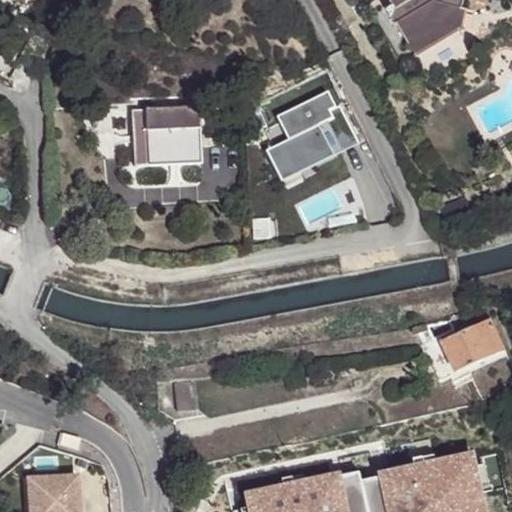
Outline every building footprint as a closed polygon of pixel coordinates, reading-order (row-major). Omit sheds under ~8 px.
[(397,0),(401,6),(397,9),(396,7),(389,11),(410,47),(443,29),(449,12),(466,16),(466,14),(469,0),(397,0)] [(443,29),(410,47),(418,61),(461,37),(468,39),(475,17),(466,14),(466,16),(449,12),(443,29)] [(327,91),(276,117),(288,140),(265,151),(275,172),(289,165),(293,172),(328,154),(324,146),(336,140),(340,148),(357,140),(340,105),(335,107),(327,91)] [(196,94),(130,97),(133,166),(199,163),(196,94)] [(289,165),(275,172),(280,182),(359,143),(357,140),(340,148),(336,140),(324,146),(328,154),(293,172),(289,165)] [(476,221),(468,202),(444,211),(452,230),(476,221)] [(492,323),(442,345),(455,377),(505,355),(492,323)] [(411,335),(428,332),(426,326),(410,328),(411,335)] [(455,377),(442,345),(426,352),(439,383),(455,377)] [(175,413),(193,412),(192,382),(173,384),(175,413)] [(62,434),(59,445),(77,450),(80,440),(62,434)] [(419,464),(421,474),(442,470),(440,460),(419,464)] [(290,492),(255,499),(257,509),(257,511),(487,511),(484,494),(480,473),(478,463),(442,470),(421,474),(367,485),(366,476),(312,487),(290,492)] [(490,471),(480,473),(484,494),(495,491),(490,471)] [(288,482),(290,492),(312,487),(310,478),(288,482)] [(79,511),(78,479),(31,482),(32,504),(42,503),(51,511),(79,511)] [(51,511),(42,503),(32,504),(32,511),(51,511)]
